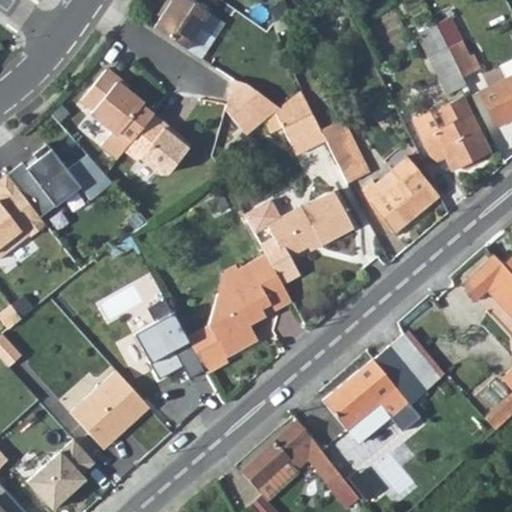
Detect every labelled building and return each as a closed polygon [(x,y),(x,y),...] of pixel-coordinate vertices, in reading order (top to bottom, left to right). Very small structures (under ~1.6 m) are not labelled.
[(165,7),(152,28),(184,48),(207,12),(188,0),(164,0),(161,4),(165,7)] [(204,55),(227,19),(212,10),(190,47),(204,55)] [(436,26),(462,79),(482,70),(474,54),(469,56),(450,19),(436,26)] [(467,89),(462,79),(436,26),(416,36),(447,97),(467,89)] [(115,134),(140,103),(124,89),(115,82),(117,79),(105,69),(79,100),(91,109),(89,112),(115,134)] [(511,119),(511,77),(481,92),(495,126),(511,119)] [(117,79),(115,82),(124,89),(126,86),(117,79)] [(299,91),(274,113),(295,156),(324,140),(299,91)] [(414,124),(421,139),(432,162),(444,157),(446,160),(455,156),(459,165),(485,152),(461,101),(414,124)] [(164,124),(151,113),(121,150),(135,161),(137,158),(157,173),(165,173),(189,144),(174,132),(171,136),(161,128),(164,124)] [(362,176),(340,133),(324,140),(345,183),(362,176)] [(20,162),(5,174),(38,217),(78,186),(45,143),(31,154),(35,159),(24,167),(20,162)] [(459,165),(455,156),(446,160),(450,169),(459,165)] [(381,195),(371,182),(360,189),(370,209),(393,235),(437,195),(405,158),(390,171),(398,181),(381,195)] [(38,217),(5,174),(0,178),(0,254),(27,234),(28,236),(43,225),(38,217)] [(304,208),(269,227),(276,240),(263,247),(267,254),(285,286),(303,277),(293,259),(323,243),(325,246),(356,229),(337,194),(305,211),(304,208)] [(267,254),(239,268),(237,264),(227,269),(209,323),(194,331),(206,351),(221,343),(228,356),(258,340),(250,324),(265,316),(262,309),(272,303),(276,311),(293,301),(285,286),(267,254)] [(491,310),(511,291),(511,276),(505,269),(493,256),(454,293),(469,308),(480,298),(491,310)] [(511,376),(509,374),(496,386),(511,401),(511,291),(491,310),(511,331),(511,376)] [(167,297),(150,306),(157,319),(134,332),(160,377),(186,363),(176,346),(190,339),(188,335),(167,297)] [(272,303),(262,309),(265,316),(276,311),(272,303)] [(206,351),(194,331),(188,335),(190,339),(209,373),(231,360),(228,356),(221,343),(206,351)] [(405,367),(420,355),(402,335),(388,347),(405,367)] [(388,347),(372,360),(409,405),(424,390),(405,367),(388,347)] [(372,360),(323,402),(346,431),(379,405),(382,408),(394,399),(398,404),(393,408),(404,421),(415,412),(409,405),(372,360)] [(116,371),(69,412),(102,449),(148,408),(116,371)] [(241,472),(260,498),(243,511),(271,511),(265,504),(294,478),(295,473),(309,460),(342,501),(354,492),(299,421),(241,472)] [(93,462),(72,439),(25,481),(51,509),(84,479),(80,474),(93,462)] [(24,511),(0,484),(0,511),(24,511)]
